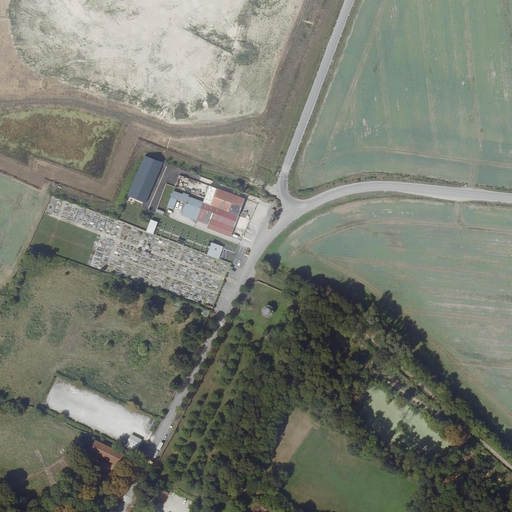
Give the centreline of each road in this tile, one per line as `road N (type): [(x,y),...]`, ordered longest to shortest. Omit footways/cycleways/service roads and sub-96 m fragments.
road 1 (tertiary): [(119,511),(263,240),(306,207),(351,188),(511,198)]
road 2 (track): [(293,217),(281,179),(349,0)]
